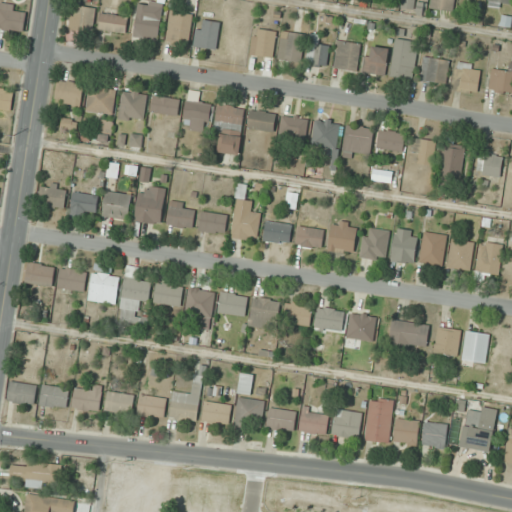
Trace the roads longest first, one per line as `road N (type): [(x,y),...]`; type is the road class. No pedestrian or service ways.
road 1 (tertiary): [(511,499),(380,475),(0,437)]
road 2 (residential): [(511,308),(13,231)]
road 3 (residential): [(511,127),(43,50)]
road 4 (tertiary): [(0,312),(50,0)]
